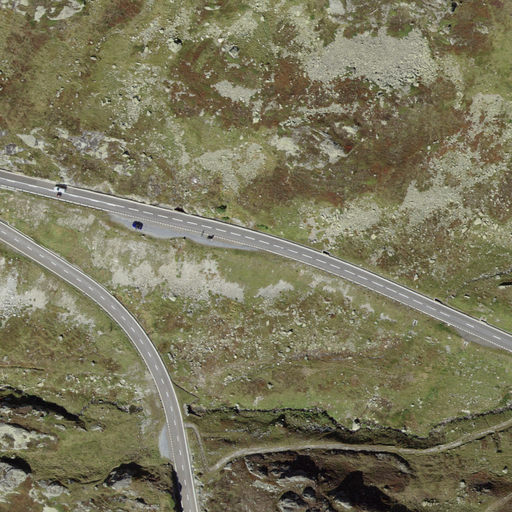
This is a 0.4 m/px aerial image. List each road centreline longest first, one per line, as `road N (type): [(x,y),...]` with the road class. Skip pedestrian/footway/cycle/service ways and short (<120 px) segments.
road 1 (primary): [(511,344),(301,254),(0,178)]
road 2 (primary): [(0,230),(100,296),(142,342),(169,399),(190,511)]
